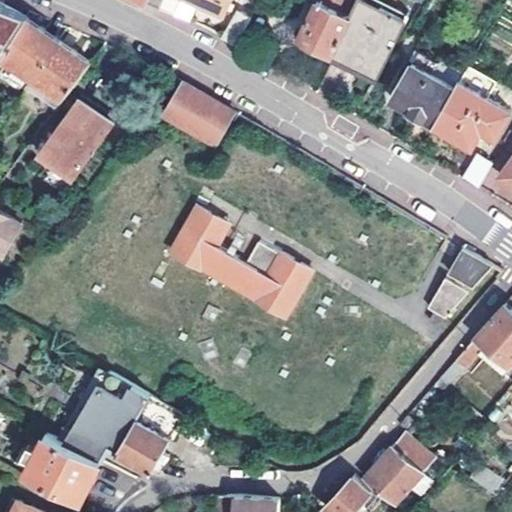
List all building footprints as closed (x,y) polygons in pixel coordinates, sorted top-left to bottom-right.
[(0,0),(0,59),(4,54),(27,18),(18,11),(6,4),(0,0)] [(166,0),(163,8),(192,21),(201,0),(228,12),(233,0),(166,0)] [(318,0),(321,2),(300,38),(333,55),(362,0),(318,0)] [(379,78),(412,20),(373,0),(362,0),(333,55),(379,78)] [(243,12),(226,38),(238,45),(254,17),(243,12)] [(35,75),(59,40),(27,18),(4,54),(35,75)] [(35,75),(66,97),(92,62),(59,40),(35,75)] [(426,125),(434,129),(437,124),(458,88),(415,63),(394,100),(429,119),(426,125)] [(472,63),(458,88),(437,124),(474,145),(484,128),(498,136),(511,111),(511,109),(490,97),(500,79),(472,63)] [(216,146),(236,114),(184,84),(165,117),(216,146)] [(81,98),(42,152),(76,176),(115,121),(81,98)] [(479,155),(466,178),(481,187),(495,163),(479,155)] [(511,160),(503,173),(511,179),(511,160)] [(202,206),(177,250),(288,315),(315,271),(263,241),(249,263),(218,245),(230,222),(202,206)] [(0,249),(6,254),(24,224),(0,210),(0,249)] [(494,264),(466,248),(451,273),(475,286),(494,264)] [(472,291),(449,277),(432,306),(440,311),(436,320),(443,324),(447,316),(449,317),(472,291)] [(511,309),(504,303),(455,360),(466,369),(486,346),(510,367),(511,363),(511,309)] [(88,358),(49,431),(69,441),(94,399),(86,395),(95,379),(103,383),(110,370),(88,358)] [(450,389),(465,371),(454,361),(438,380),(450,389)] [(94,399),(69,441),(105,460),(111,448),(120,452),(152,395),(110,370),(103,383),(95,379),(86,395),(94,399)] [(152,395),(120,452),(154,470),(164,453),(187,415),(152,395)] [(69,441),(49,431),(27,473),(82,500),(94,479),(105,460),(69,441)] [(434,457),(404,431),(381,458),(379,456),(377,454),(373,460),(376,463),(364,477),(395,504),(434,457)] [(480,462),(469,476),(493,494),(504,480),(480,462)] [(352,477),(324,510),(326,511),(351,511),(369,491),(352,477)] [(238,511),(237,495),(222,496),(222,498),(218,499),(218,511),(238,511)] [(278,497),(237,495),(238,511),(279,511),(279,496),(278,497)] [(47,511),(21,499),(14,511),(47,511)]
